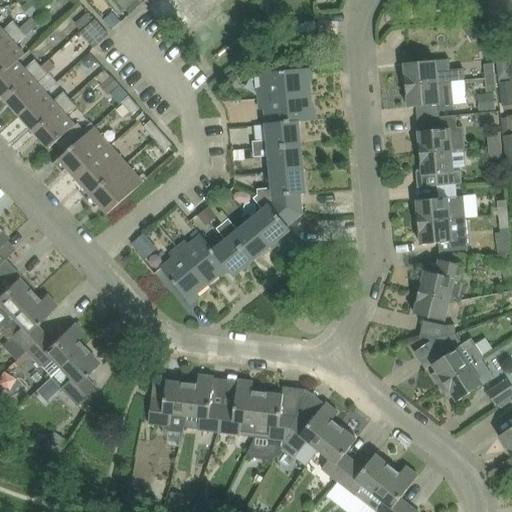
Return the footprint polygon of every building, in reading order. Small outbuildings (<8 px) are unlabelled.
[(30,18),(41,8),(35,1),(33,0),(30,0),(21,8),(30,18)] [(115,0),(124,10),(128,7),(136,0),(115,0)] [(507,18),(505,0),(490,0),(493,19),(507,18)] [(274,7),(268,1),(261,1),(261,13),(274,13),(274,7)] [(87,13),(75,24),(80,30),(92,19),(87,13)] [(112,30),(121,22),(114,14),(105,22),(112,30)] [(480,21),(471,26),(478,38),(487,33),(480,21)] [(3,31),(0,27),(0,46),(20,29),(14,22),(3,31)] [(16,45),(27,36),(20,29),(0,46),(0,77),(18,62),(25,55),(16,45)] [(497,67),(511,65),(509,52),(495,54),(497,67)] [(83,62),(86,66),(93,66),(96,63),(90,55),(83,62)] [(4,101),(42,67),(35,60),(25,69),(18,62),(0,77),(0,93),(5,99),(4,101)] [(404,64),(406,86),(452,82),(452,81),(465,80),(464,69),(451,71),(450,60),(404,64)] [(42,67),(48,75),(50,74),(56,68),(49,61),(42,67)] [(495,78),(494,64),(485,65),(486,78),(495,78)] [(48,75),(42,67),(4,101),(4,102),(6,100),(20,116),(46,93),(38,84),(48,75)] [(260,99),(310,95),(309,79),(312,79),(311,68),(262,73),(263,89),(259,89),(260,99)] [(238,79),(232,72),(224,79),(229,86),(238,79)] [(109,95),(119,86),(120,85),(112,76),(111,76),(111,77),(103,84),(100,86),(109,95)] [(496,91),(495,78),(486,78),(488,92),(496,91)] [(454,110),(452,82),(406,86),(408,108),(439,105),(440,111),(454,110)] [(32,133),(33,134),(71,100),(64,92),(54,102),(46,93),(20,116),(34,132),(32,133)] [(511,105),(511,93),(501,95),(502,107),(511,105)] [(479,111),(496,110),(495,94),(477,95),(479,111)] [(312,110),(310,95),(260,99),(261,110),(266,109),(267,125),(298,122),(316,120),(315,110),(312,110)] [(140,109),(129,96),(122,103),(132,116),(140,109)] [(49,149),(56,142),(72,129),(75,126),(67,116),(77,107),(71,100),(33,134),(35,132),(49,149)] [(417,119),(421,154),(452,151),(452,150),(466,149),(464,127),(457,128),(456,115),(417,119)] [(154,139),(162,133),(151,121),(144,127),(154,139)] [(254,150),(300,146),(298,122),(267,125),(269,140),(253,142),(254,150)] [(68,169),(75,178),(111,146),(94,128),(81,139),(72,129),(56,142),(66,153),(54,164),(63,173),(68,169)] [(491,133),(492,147),(502,146),(500,132),(491,133)] [(154,139),(165,152),(173,145),(162,133),(154,139)] [(506,167),(511,166),(511,135),(503,136),(506,167)] [(127,164),(111,146),(75,178),(83,187),(78,191),(87,200),(127,164)] [(303,170),(300,146),(254,150),(255,157),(270,156),(272,173),(303,170)] [(502,146),(492,147),(494,161),(503,160),(502,146)] [(244,161),(244,150),(233,151),(234,161),(244,161)] [(454,172),(452,151),(421,154),(423,176),(436,175),(437,186),(462,184),(461,171),(454,172)] [(143,183),(127,164),(87,200),(95,209),(100,205),(108,214),(143,183)] [(259,195),(302,213),(300,194),(305,194),(303,170),(272,173),(274,188),(258,189),(259,195)] [(287,226),(302,213),(259,195),(254,198),(264,211),(251,221),(271,245),(290,230),(287,226)] [(466,219),(464,197),(417,201),(419,223),(466,219)] [(498,201),(499,215),(508,215),(507,200),(498,201)] [(217,218),(216,216),(209,207),(198,216),(206,226),(217,218)] [(217,218),(223,224),(252,261),(271,245),(251,221),(239,231),(222,210),(216,216),(217,218)] [(496,234),(497,255),(511,254),(508,215),(499,215),(501,233),(496,234)] [(440,253),(468,249),(466,219),(419,223),(421,245),(439,243),(440,253)] [(227,241),(215,251),(214,252),(229,271),(233,276),(252,261),(223,224),(217,229),(227,241)] [(0,247),(9,239),(0,229),(0,247)] [(132,244),(140,253),(153,243),(145,233),(132,244)] [(215,251),(202,236),(190,246),(187,242),(178,249),(207,284),(220,274),(222,276),(229,271),(214,252),(215,251)] [(196,294),(207,284),(178,249),(171,255),(174,258),(162,268),(190,303),(197,296),(196,294)] [(511,291),(511,263),(511,256),(495,256),(489,257),(495,271),(500,269),(511,291)] [(461,302),(466,285),(466,284),(461,283),(465,266),(439,260),(436,273),(425,271),(420,293),(461,302)] [(0,326),(10,317),(11,317),(34,295),(18,278),(4,292),(0,287),(0,326)] [(450,300),(420,293),(415,314),(445,321),(450,300)] [(26,352),(44,334),(36,326),(57,306),(47,294),(39,301),(34,295),(11,317),(10,317),(0,326),(0,333),(7,341),(11,336),(26,352)] [(430,340),(451,336),(456,334),(455,325),(444,326),(424,321),(420,337),(430,339),(430,340)] [(49,377),(50,378),(82,347),(67,331),(74,324),(73,323),(52,343),(44,334),(26,352),(40,367),(41,366),(50,376),(49,377)] [(440,355),(456,343),(460,341),(456,334),(451,336),(430,340),(440,355)] [(432,375),(440,387),(482,359),(485,357),(472,338),(433,365),(437,372),(432,375)] [(78,407),(96,389),(85,377),(99,364),(82,347),(59,369),(69,380),(60,388),(78,407)] [(453,395),(457,402),(483,385),(483,384),(494,377),(482,359),(440,387),(447,399),(453,395)] [(218,432),(220,432),(223,407),(211,406),(214,377),(199,375),(198,385),(190,384),(186,416),(200,417),(199,430),(218,432)] [(255,437),(256,424),(260,392),(252,391),(254,382),(238,380),(235,409),(223,407),(220,432),(255,437)] [(511,395),(511,386),(508,380),(488,392),(496,406),(511,395)] [(154,398),(152,398),(149,424),(169,426),(168,432),(184,434),(186,416),(190,384),(167,381),(164,400),(153,399),(154,398)] [(283,395),(260,392),(256,424),(255,437),(286,441),(301,404),(298,403),(297,404),(301,405),(296,416),(281,414),(284,395),(283,395)] [(307,441),(319,450),(338,425),(332,420),(338,413),(326,403),(308,425),(297,416),(301,405),(305,407),(305,406),(301,404),(286,441),(284,445),(297,455),(307,441)] [(322,469),(339,482),(354,462),(345,455),(357,440),(338,425),(319,450),(330,459),(322,469)] [(511,428),(499,437),(509,451),(511,450),(511,451),(511,428)] [(67,441),(57,435),(48,448),(58,455),(67,441)] [(364,469),(354,462),(339,482),(356,495),(367,504),(394,469),(376,454),(364,469)] [(417,511),(401,498),(419,476),(406,466),(400,474),(394,469),(367,504),(377,511),(417,511)] [(149,490),(137,488),(134,501),(146,504),(149,490)] [(179,511),(182,502),(168,498),(165,510),(172,511),(179,511)]
